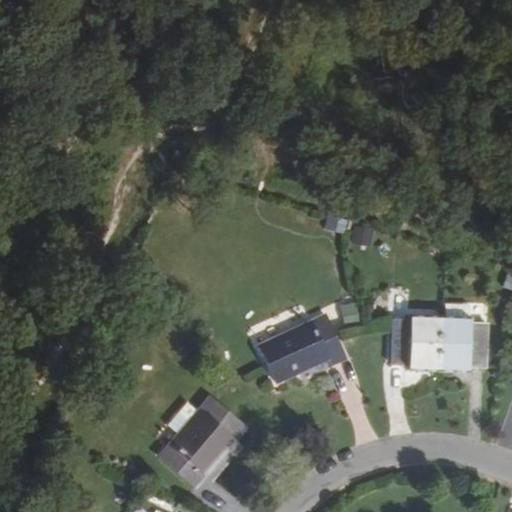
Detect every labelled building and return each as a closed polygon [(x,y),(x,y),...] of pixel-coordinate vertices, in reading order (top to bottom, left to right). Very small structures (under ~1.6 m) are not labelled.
[(330,365),(344,358),(324,316),(260,346),(276,383),(327,359),(330,365)] [(409,369),(440,371),(442,320),(410,318),(409,322),(393,322),(392,363),(408,364),(409,369)] [(471,324),(470,320),(442,320),(440,371),(469,372),(469,366),(485,367),(486,325),(471,324)] [(159,457),(195,488),(205,477),(236,440),(246,428),(210,397),(159,457)] [(212,482),(243,446),(236,440),(205,477),(212,482)]
